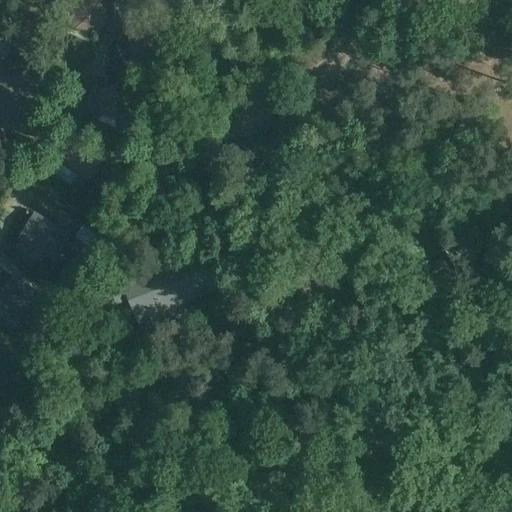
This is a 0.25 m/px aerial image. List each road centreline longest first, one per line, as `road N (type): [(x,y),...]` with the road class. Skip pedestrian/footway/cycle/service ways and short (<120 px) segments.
road 1 (track): [(511,272),(460,287),(345,286),(269,276),(234,253),(235,230),(261,183),(319,125),(332,65),(369,0)]
road 2 (track): [(511,75),(415,75),(342,48)]
